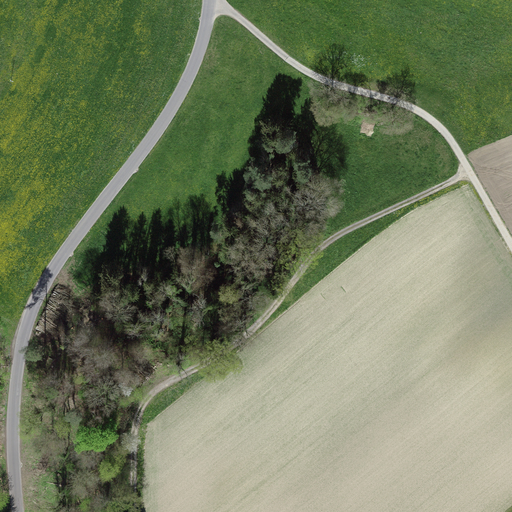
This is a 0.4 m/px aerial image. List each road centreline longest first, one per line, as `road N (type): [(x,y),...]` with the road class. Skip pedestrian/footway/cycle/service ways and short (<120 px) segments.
road 1 (tertiary): [(18,511),(17,363),(27,322),(45,281),(169,112),(194,64),(211,0)]
road 2 (track): [(132,511),(140,408),(232,347),(269,314),(315,252),(468,173)]
road 3 (track): [(211,0),(318,79),(411,106),(443,130),(511,247)]
